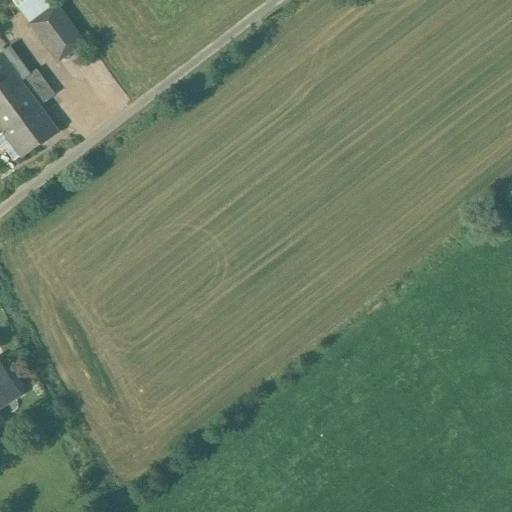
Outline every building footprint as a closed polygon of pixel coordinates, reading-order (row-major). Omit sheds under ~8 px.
[(13,0),(36,20),(53,0),(13,0)] [(57,17),(39,26),(46,40),(63,63),(82,50),(57,17)] [(1,59),(18,82),(28,74),(11,50),(4,56),(1,59)] [(1,52),(0,53),(0,123),(5,130),(36,106),(18,82),(1,59),(4,56),(1,52)] [(18,82),(36,106),(53,93),(35,69),(28,74),(18,82)] [(36,106),(5,130),(22,152),(53,129),(36,106)] [(0,424),(2,423),(0,420),(0,403),(18,392),(1,365),(0,365),(0,424)]
